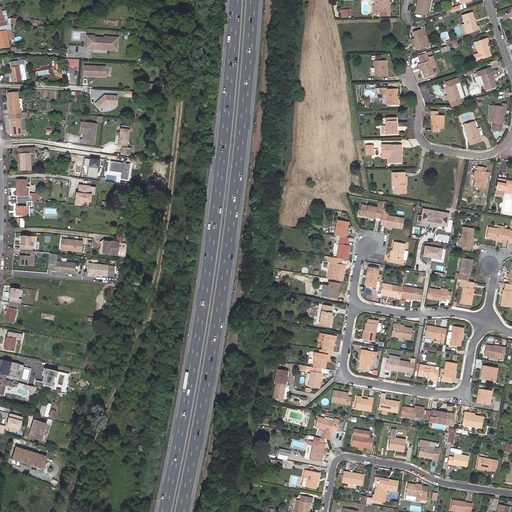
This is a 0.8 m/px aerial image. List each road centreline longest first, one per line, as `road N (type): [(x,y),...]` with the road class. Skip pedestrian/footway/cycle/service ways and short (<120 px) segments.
road 1 (trunk): [(235,0),(204,297),(164,511)]
road 2 (trunk): [(185,511),(224,300),(253,0)]
road 3 (residential): [(484,320),(464,386),(434,393),(343,372),(354,301)]
road 4 (residential): [(511,494),(348,456),(333,465),(324,511)]
road 5 (residential): [(509,143),(481,154),(430,148),(418,131),(408,75)]
road 6 (residential): [(484,320),(354,301)]
